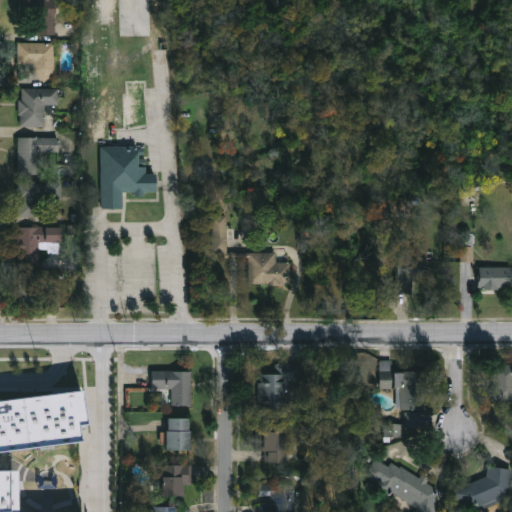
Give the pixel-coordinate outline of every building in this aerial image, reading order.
[(54,0),(54,34),(33,34),(33,24),(24,24),(24,0),(54,0)] [(34,64),(16,64),(16,42),(52,42),(52,79),(34,79),(34,64)] [(43,126),(19,126),(19,88),(56,88),(56,104),(43,104),(43,126)] [(56,137),(56,154),(43,154),(43,173),(16,173),(16,137),(56,137)] [(123,209),(123,193),(135,192),(135,194),(156,193),(156,174),(145,174),(145,147),(100,147),(101,209),(123,209)] [(60,181),(60,199),(40,199),(40,216),(17,216),(17,181),(60,181)] [(382,199),(382,215),(407,215),(406,198),(382,199)] [(212,216),(212,253),(227,252),(227,216),(212,216)] [(58,226),(58,249),(38,249),(38,265),(18,265),(18,226),(58,226)] [(473,262),(473,247),(460,247),(461,262),(473,262)] [(248,284),(289,284),(289,255),(248,255),(248,284)] [(429,260),(405,260),(405,269),(397,269),(396,293),(413,294),(414,273),(428,274),(429,260)] [(511,267),(478,267),(479,289),(511,289),(511,267)] [(18,306),(18,274),(40,274),(40,293),(59,293),(59,306),(18,306)] [(379,389),(396,389),(396,409),(425,410),(425,372),(392,372),(392,361),(380,361),(379,389)] [(511,364),(492,365),(493,402),(511,401),(511,364)] [(190,371),(190,406),(171,406),(171,390),(151,390),(150,371),(190,371)] [(282,408),(258,408),(258,374),(282,374),(282,408)] [(0,511),(0,401),(82,390),(87,426),(77,427),(79,442),(0,452),(0,470),(16,470),(16,511),(0,511)] [(404,428),(422,428),(422,413),(405,412),(404,428)] [(190,452),(163,452),(163,419),(190,419),(190,452)] [(403,437),(402,424),(383,424),(384,438),(403,437)] [(284,464),(263,464),(263,453),(256,453),(256,433),(284,433),(284,464)] [(433,511),(443,492),(425,483),(427,480),(390,462),(389,465),(375,458),(366,476),(379,483),(376,489),(389,495),(390,493),(420,508),(418,511),(433,511)] [(160,498),(160,466),(190,466),(190,498),(160,498)] [(511,469),(487,467),(486,482),(456,480),(454,504),(500,508),(501,496),(510,497),(511,469)] [(292,486),(292,511),(257,511),(257,501),(257,486),(292,486)]
